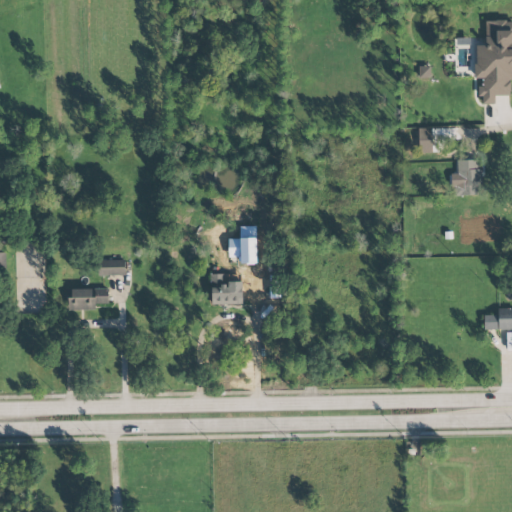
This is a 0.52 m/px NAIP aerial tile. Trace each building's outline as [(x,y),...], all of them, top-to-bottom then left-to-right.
[(510,96),(511,76),(511,21),(494,20),(492,37),(486,36),(485,46),(477,45),(474,79),(481,79),(479,104),(495,105),(495,95),(510,96)] [(456,196),(480,195),(480,168),(478,168),(477,160),(455,160),(456,196)] [(256,227),(239,227),(240,239),(227,239),(228,257),(239,257),(239,264),(256,264),(256,227)] [(125,275),(125,260),(97,261),(98,276),(125,275)] [(210,275),(211,304),(243,303),(242,294),(253,293),(253,274),(240,274),(240,279),(232,279),(232,274),(210,275)] [(108,304),(108,289),(71,289),(72,297),(67,297),(67,311),(96,310),(96,305),(108,304)] [(511,309),(498,309),(498,330),(511,329),(511,309)] [(497,330),(497,315),(484,315),(484,329),(497,330)]
